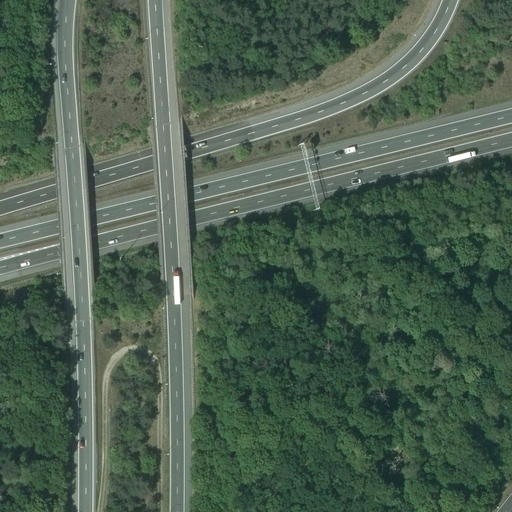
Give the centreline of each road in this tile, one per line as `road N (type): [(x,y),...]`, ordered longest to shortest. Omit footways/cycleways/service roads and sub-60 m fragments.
road 1 (motorway): [(0,267),(511,139)]
road 2 (motorway): [(511,116),(0,241)]
road 3 (motorway): [(451,0),(416,56),(365,92),(0,209)]
road 4 (motorway): [(176,511),(155,0)]
road 5 (motorway): [(67,0),(84,511)]
